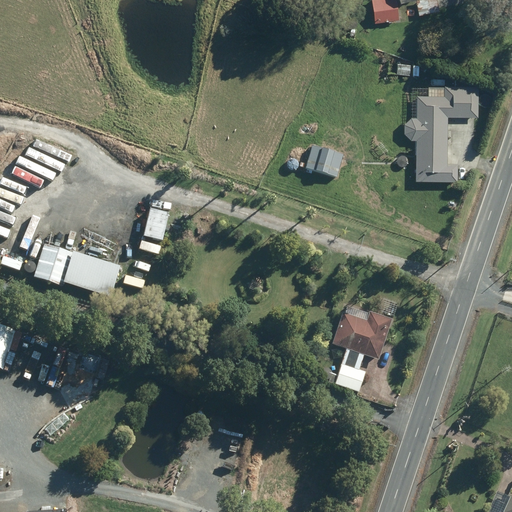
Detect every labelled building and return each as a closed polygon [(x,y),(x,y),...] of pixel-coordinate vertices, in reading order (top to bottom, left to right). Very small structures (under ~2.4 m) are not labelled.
[(396,64),(396,74),(418,76),(418,66),(396,64)] [(413,184),(456,184),(456,166),(446,165),(447,117),(476,117),(477,86),(442,86),(442,94),(415,93),(415,117),(409,117),(403,122),(402,130),(404,134),(408,138),(414,138),(413,184)] [(343,155),(310,145),(302,169),(335,180),(343,155)] [(403,154),(402,154),(402,155),(401,154),(400,155),(399,155),(398,155),(397,155),(397,156),(396,156),(396,157),(395,157),(395,158),(394,158),(394,159),(393,160),(393,161),(393,162),(393,163),(393,164),(393,165),(394,166),(394,167),(395,168),(396,169),(397,169),(398,170),(399,170),(400,170),(401,171),(402,170),(403,170),(404,170),(405,170),(405,169),(406,169),(407,169),(407,168),(408,168),(408,167),(408,166),(409,166),(409,165),(409,164),(409,163),(409,162),(409,161),(409,160),(409,159),(408,158),(407,157),(406,156),(405,155),(404,155),(403,155),(403,154)] [(332,187),(313,181),(310,190),(329,196),(332,187)] [(171,215),(148,210),(141,238),(161,242),(163,231),(167,232),(171,215)] [(44,244),(13,234),(5,259),(36,269),(33,279),(62,288),(63,284),(110,299),(119,268),(44,244)] [(154,244),(141,241),(134,273),(146,276),(154,244)] [(364,321),(341,313),(332,345),(377,361),(391,318),(368,310),(364,321)] [(0,432),(14,437),(17,426),(0,421),(0,337),(51,353),(36,402),(50,406),(68,347),(0,326),(0,432)] [(511,511),(511,495),(503,511),(504,511),(511,511)]
